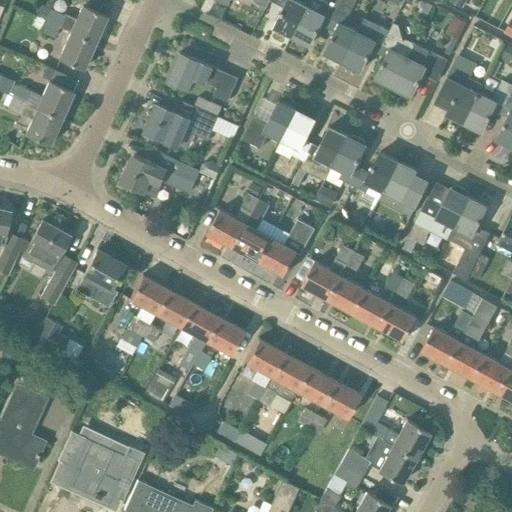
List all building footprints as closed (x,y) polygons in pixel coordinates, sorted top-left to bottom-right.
[(270,0),(284,7),(274,26),(292,35),(307,5),(296,0),(270,0)] [(341,0),(337,9),(328,27),(335,31),(325,51),(343,60),(358,30),(345,24),(356,0),(341,0)] [(336,0),(333,8),(337,9),(341,0),(336,0)] [(467,0),(448,0),(463,9),(467,0)] [(60,26),(71,31),(95,41),(107,15),(83,5),(76,19),(39,3),(34,14),(45,19),(60,26)] [(307,5),(292,35),(310,44),(321,23),(328,27),(337,9),(333,8),(325,4),(320,12),(307,5)] [(460,33),(466,21),(460,17),(455,15),(448,27),(445,33),(457,39),(460,33)] [(358,30),(343,60),(361,70),(371,49),(378,52),(390,30),(364,18),(358,30)] [(55,37),(60,26),(45,19),(40,31),(55,37)] [(393,86),(415,42),(407,38),(403,39),(399,24),(394,22),(390,30),(378,52),(386,56),(375,77),(393,86)] [(83,68),(95,41),(71,31),(59,57),(83,68)] [(447,58),(415,42),(393,86),(412,95),(422,74),(436,81),(447,58)] [(511,58),(511,46),(506,44),(498,59),(509,64),(511,58)] [(238,78),(180,52),(168,80),(188,89),(194,76),(217,87),(214,94),(228,100),(238,78)] [(474,71),(455,61),(435,100),(436,101),(434,104),(447,110),(446,113),(464,121),(479,91),(483,83),(471,77),(474,71)] [(0,89),(8,93),(14,81),(0,75),(0,89)] [(17,84),(12,94),(25,100),(37,106),(62,117),(73,90),(49,80),(42,95),(17,84)] [(493,110),(500,113),(511,89),(511,84),(510,83),(504,94),(509,96),(508,97),(496,91),(492,98),(480,92),(484,84),(483,83),(464,121),(482,131),(493,110)] [(511,89),(500,113),(507,117),(497,138),(511,145),(511,89)] [(20,112),(25,100),(12,94),(8,106),(7,107),(20,112)] [(223,106),(198,96),(195,105),(219,115),(223,106)] [(275,151),(276,152),(298,110),(279,100),(270,120),(255,113),(244,137),(262,146),(269,132),(282,138),(275,151)] [(189,117),(157,103),(145,131),(179,146),(186,131),(208,140),(219,116),(213,113),(194,105),(189,117)] [(50,144),(62,117),(37,106),(25,133),(50,144)] [(293,154),(304,160),(312,143),(305,139),(315,118),(298,110),(276,152),(290,158),(293,154)] [(300,168),(325,180),(333,164),(348,135),(330,126),(320,147),(312,143),(304,160),(300,168)] [(362,139),(353,134),(349,135),(348,135),(333,164),(343,169),(339,177),(355,185),(363,169),(356,165),(366,144),(363,142),(362,139)] [(363,169),(355,185),(367,191),(371,183),(384,190),(378,199),(379,200),(399,160),(381,151),(370,172),(363,169)] [(164,154),(159,165),(135,154),(122,182),(155,197),(162,180),(173,184),(176,178),(192,185),(199,169),(180,161),(164,154)] [(417,170),(399,160),(379,200),(411,216),(429,178),(416,172),(417,170)] [(200,170),(215,177),(220,165),(211,161),(203,162),(200,170)] [(298,171),(292,182),(299,185),(304,174),(298,171)] [(262,188),(251,182),(247,191),(258,196),(262,188)] [(316,200),(327,205),(335,190),(323,185),(316,200)] [(427,201),(416,223),(448,238),(470,196),(467,195),(467,190),(457,185),(451,187),(441,208),(427,201)] [(253,210),(260,198),(249,193),(243,204),(253,210)] [(470,196),(448,238),(467,247),(455,271),(467,278),(470,273),(480,253),(479,253),(481,250),(490,233),(477,226),(487,205),(470,196)] [(247,222),(233,246),(259,260),(272,236),(258,228),(271,204),(260,198),(253,210),(247,222)] [(0,244),(2,245),(9,210),(0,208),(0,244)] [(233,246),(247,222),(236,216),(221,208),(208,232),(233,246)] [(356,211),(352,220),(363,225),(367,216),(356,211)] [(511,247),(511,217),(499,240),(511,247)] [(259,260),(284,274),(297,251),(301,253),(315,228),(298,218),(285,243),(272,236),(259,260)] [(69,235),(42,220),(23,254),(50,269),(69,235)] [(23,238),(10,232),(0,252),(0,272),(6,275),(23,238)] [(412,232),(404,247),(417,253),(425,238),(412,232)] [(302,282),(328,297),(354,250),(343,244),(330,268),(314,260),(302,282)] [(123,263),(97,249),(84,274),(75,289),(108,308),(117,291),(110,287),(123,263)] [(354,250),(346,264),(358,271),(365,256),(354,250)] [(480,253),(470,273),(480,277),(489,257),(480,253)] [(75,263),(63,257),(41,297),(53,304),(75,263)] [(511,279),(511,277),(511,260),(508,259),(501,274),(511,279)] [(397,292),(405,278),(393,272),(386,286),(397,292)] [(116,346),(132,355),(142,336),(149,323),(155,311),(168,288),(142,274),(133,292),(130,297),(143,304),(136,316),(133,314),(116,346)] [(353,311),(365,289),(340,275),(328,297),(353,311)] [(397,292),(407,297),(415,283),(405,278),(397,292)] [(168,288),(155,311),(181,325),(193,302),(168,288)] [(365,289),(353,311),(378,325),(390,302),(365,289)] [(447,363),(483,297),(473,292),(464,310),(462,309),(449,334),(435,325),(422,349),(447,363)] [(483,297),(447,363),(473,377),(486,353),(472,346),(476,339),(479,341),(498,306),(483,297)] [(206,339),(219,316),(193,302),(181,325),(195,333),(181,358),(192,364),(206,339)] [(391,303),(378,325),(404,339),(416,317),(391,303)] [(63,323),(47,314),(35,337),(50,345),(51,345),(61,351),(69,336),(58,331),(63,323)] [(244,330),(219,316),(206,339),(231,353),(244,330)] [(142,336),(153,341),(160,329),(149,323),(142,336)] [(258,338),(245,361),(271,375),(284,352),(258,338)] [(498,391),(511,367),(511,364),(511,339),(500,361),(486,353),(473,377),(498,391)] [(105,356),(122,365),(127,357),(109,347),(105,356)] [(200,350),(193,364),(203,369),(211,355),(200,350)] [(265,385),(258,399),(269,405),(276,392),(290,400),(296,389),(309,365),(284,352),(271,375),(265,385)] [(511,364),(511,367),(498,391),(511,398),(511,364)] [(334,379),(309,365),(296,389),(290,400),(290,401),(291,401),(297,389),(322,402),(334,379)] [(174,382),(155,372),(144,392),(163,402),(174,382)] [(253,382),(247,393),(258,399),(265,385),(254,379),(253,382)] [(360,393),(334,379),(322,402),(347,416),(360,393)] [(47,397),(18,384),(1,421),(0,420),(0,451),(0,452),(2,449),(33,464),(44,441),(30,434),(47,397)] [(196,394),(183,387),(178,396),(176,394),(169,406),(186,415),(193,404),(191,403),(196,394)] [(308,428),(316,413),(305,406),(297,422),(308,428)] [(316,413),(308,428),(318,434),(327,418),(316,413)] [(360,426),(383,439),(389,428),(366,415),(360,426)] [(398,433),(389,428),(383,439),(392,444),(416,457),(430,432),(406,418),(398,433)] [(241,429),(222,420),(216,431),(235,441),(241,429)] [(71,430),(57,460),(77,469),(70,483),(108,500),(110,495),(122,500),(144,452),(130,445),(124,456),(79,436),(80,435),(71,430)] [(214,455),(231,463),(236,453),(220,444),(214,455)] [(416,457),(392,444),(378,469),(401,483),(416,457)] [(371,460),(349,447),(340,462),(363,475),(371,460)] [(354,490),(363,475),(340,462),(332,477),(354,490)] [(136,482),(124,509),(130,511),(210,511),(212,507),(194,499),(192,505),(146,484),(146,483),(137,479),(137,480),(136,482)] [(281,479),(271,504),(288,511),(298,487),(281,479)] [(320,497),(320,498),(335,506),(341,495),(326,487),(320,497)] [(367,491),(354,511),(385,511),(390,504),(367,491)] [(313,509),(317,511),(344,511),(335,506),(320,498),(313,509)]
